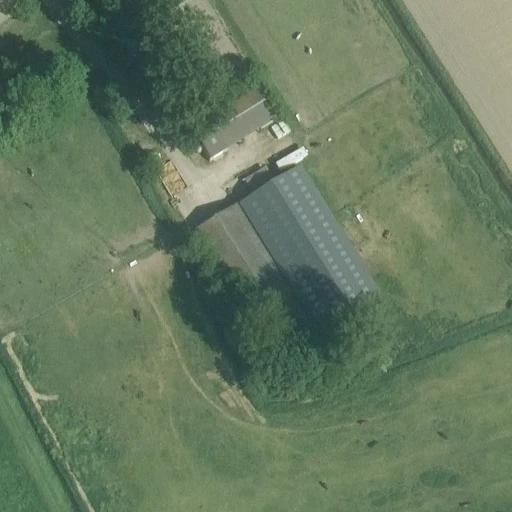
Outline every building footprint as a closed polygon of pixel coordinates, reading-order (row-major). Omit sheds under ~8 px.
[(69,0),(78,18),(96,10),(91,0),(69,0)] [(140,29),(113,46),(126,66),(153,49),(140,29)] [(188,128),(209,163),(277,122),(256,87),(188,128)] [(256,161),(239,171),(254,196),(271,185),(256,161)] [(319,346),(384,307),(299,170),(193,234),(277,371),(319,346)]
